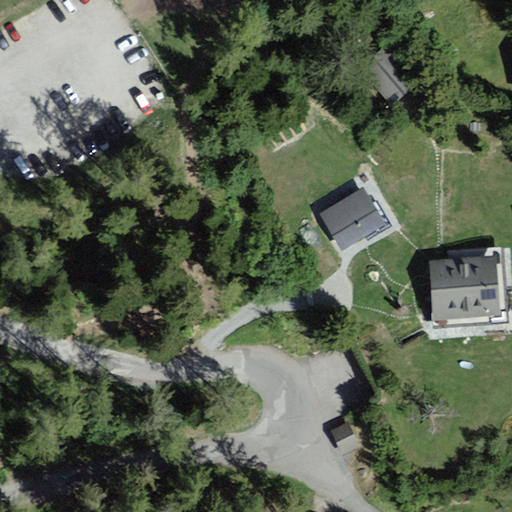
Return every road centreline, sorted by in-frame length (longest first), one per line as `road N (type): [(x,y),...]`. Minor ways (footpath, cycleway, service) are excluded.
road 1 (unclassified): [(0,500),(275,444),(292,423),(292,395),(277,374),(148,377),(0,330)]
road 2 (track): [(221,0),(165,52),(142,13)]
